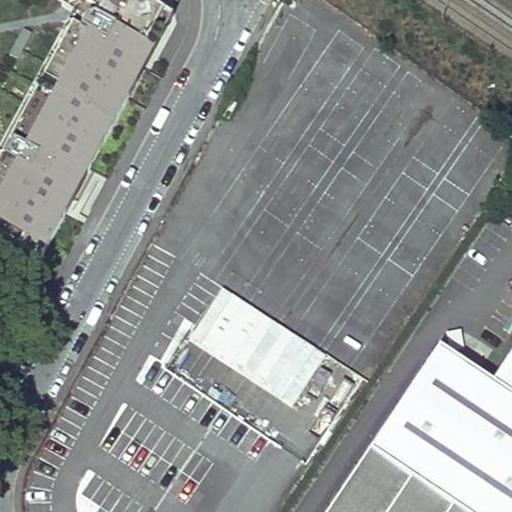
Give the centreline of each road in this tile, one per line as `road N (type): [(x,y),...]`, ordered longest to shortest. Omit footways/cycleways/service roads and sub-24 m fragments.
road 1 (residential): [(0,454),(217,46),(225,0)]
road 2 (unknown): [(314,511),(511,231)]
